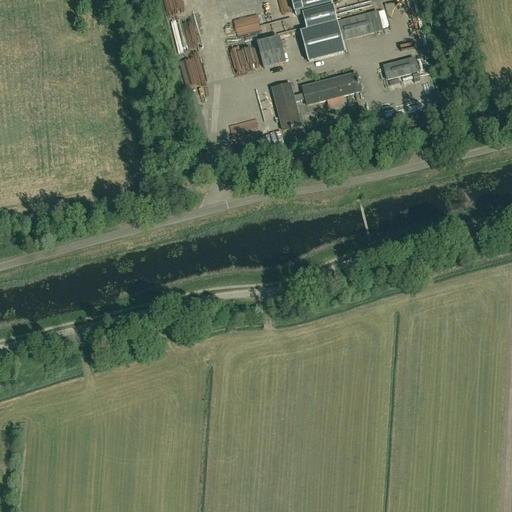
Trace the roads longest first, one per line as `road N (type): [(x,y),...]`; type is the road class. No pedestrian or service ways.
road 1 (unclassified): [(0,351),(179,303),(284,287),(328,268),(511,222)]
road 2 (unclassified): [(511,143),(244,201),(0,266)]
